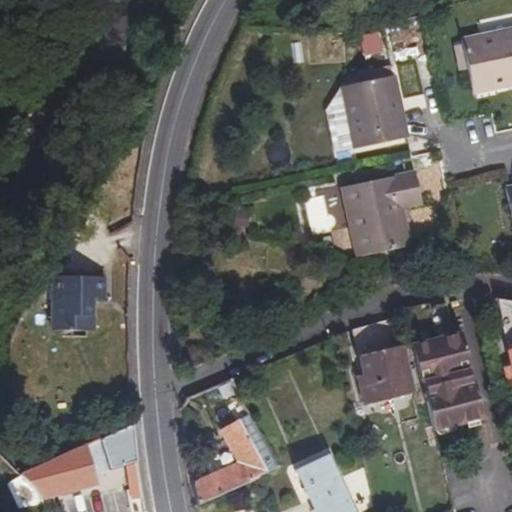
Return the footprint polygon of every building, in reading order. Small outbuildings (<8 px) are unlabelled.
[(467,67),(471,88),(509,80),(510,86),(511,85),(511,30),(461,41),(463,49),(456,50),(460,69),(467,67)] [(376,31),(356,38),(363,59),(383,52),(376,31)] [(342,88),(355,150),(406,139),(401,112),(399,113),(391,77),(342,88)] [(510,86),(509,80),(471,88),(472,94),(510,86)] [(341,189),(350,227),(359,225),(366,255),(408,247),(401,208),(420,204),(413,172),(341,189)] [(366,255),(359,225),(350,227),(357,256),(366,255)] [(104,278),(53,277),(54,331),(93,331),(93,299),(104,299),(104,278)] [(509,347),(511,346),(511,302),(497,300),(509,347)] [(432,333),(451,332),(447,302),(428,305),(432,333)] [(395,320),(353,330),(364,377),(359,379),(365,403),(413,392),(395,320)] [(425,394),(435,431),(485,419),(476,382),(473,381),(470,371),(472,369),(463,333),(413,346),(422,382),(425,381),(428,393),(425,394)] [(198,506),(281,468),(252,417),(223,432),(239,464),(194,484),(198,506)] [(9,434),(18,456),(45,446),(36,423),(9,434)] [(133,426),(19,476),(20,477),(40,500),(95,484),(93,477),(128,465),(134,497),(142,494),(133,426)] [(352,511),(327,457),(297,471),(316,511),(352,511)] [(20,477),(14,484),(28,509),(42,506),(40,500),(20,477)]
